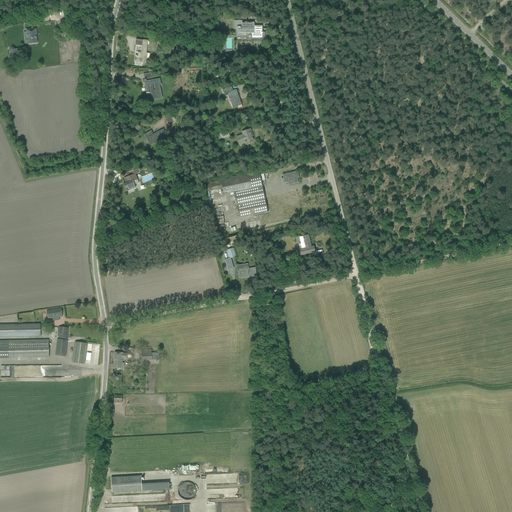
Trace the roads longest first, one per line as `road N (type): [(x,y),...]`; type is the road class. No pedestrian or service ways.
road 1 (tertiary): [(89,511),(106,359),(95,271),(115,0)]
road 2 (track): [(511,242),(105,325)]
road 3 (unclassified): [(355,276),(286,0)]
road 4 (track): [(420,511),(355,276)]
